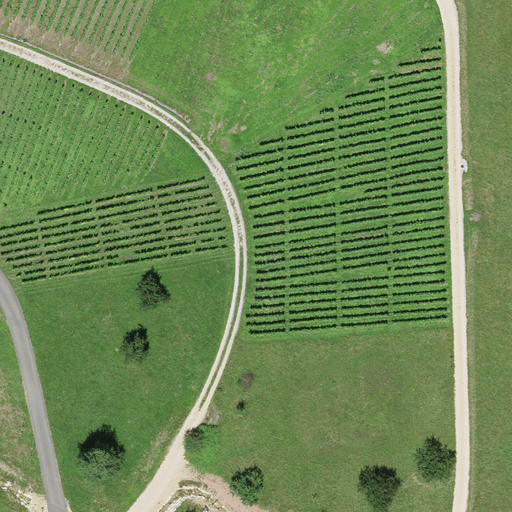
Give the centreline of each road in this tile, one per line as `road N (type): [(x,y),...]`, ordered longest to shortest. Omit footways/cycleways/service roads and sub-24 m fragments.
road 1 (track): [(135,511),(188,434),(224,344),(238,270),(230,204),(191,143),(143,108),(0,49)]
road 2 (track): [(440,0),(449,83),(456,511)]
road 3 (track): [(0,295),(30,378),(59,511)]
